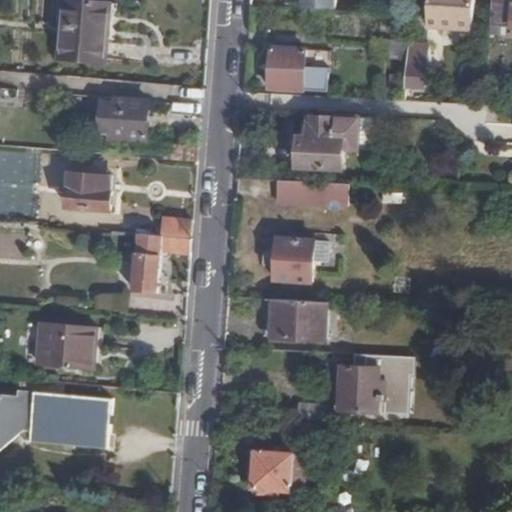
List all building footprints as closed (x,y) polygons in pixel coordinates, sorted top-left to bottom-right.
[(110,0),(66,0),(63,48),(107,52),(109,31),(108,31),(109,26),(110,0)] [(306,0),(306,8),(339,11),(339,0),(306,0)] [(429,0),(428,28),(474,32),(476,0),(429,0)] [(511,0),(494,0),(493,28),(511,28),(511,0)] [(410,47),(384,46),(383,60),(410,62),(410,47)] [(431,47),(411,46),(410,47),(410,62),(408,88),(429,89),(431,47)] [(309,50),(274,47),(273,62),(271,87),(329,92),(331,69),(307,67),(309,50)] [(309,50),(307,67),(331,69),(332,52),(309,50)] [(129,79),(131,68),(89,62),(77,60),(76,69),(129,79)] [(117,88),(104,85),(99,113),(112,115),(111,121),(142,125),(145,109),(148,89),(117,83),(117,88)] [(302,144),(301,166),(347,168),(348,150),(361,150),(361,148),(362,118),(362,117),(339,115),(339,117),(312,116),(311,136),(303,136),(302,144)] [(373,118),(362,118),(361,148),(372,149),(373,118)] [(170,134),(168,149),(199,154),(200,139),(170,134)] [(110,162),(76,156),(70,191),(114,198),(115,187),(117,176),(108,175),(110,162)] [(345,184),(282,181),(280,203),(351,207),(352,184),(345,184)] [(167,213),(165,231),(192,235),(194,217),(167,213)] [(163,249),(191,253),(192,235),(165,231),(142,227),(136,287),(159,288),(162,266),(163,249)] [(319,243),(283,239),(282,253),(273,252),(270,254),(269,263),(272,266),(280,267),(279,281),(314,284),(316,265),(330,266),(332,245),(319,243)] [(329,339),(331,302),(276,299),(275,320),(274,336),(329,339)] [(98,326),(43,322),(40,364),(94,368),(96,351),(98,326)] [(417,375),(418,358),(356,354),(356,367),(345,367),(344,385),(342,411),(380,413),(381,400),(387,401),(386,414),(410,415),(412,375),(417,375)] [(64,384),(20,380),(18,399),(2,398),(0,399),(0,453),(24,431),(32,432),(31,442),(110,449),(111,425),(114,400),(63,396),(64,384)] [(325,407),(298,405),(298,419),(324,420),(325,407)] [(325,441),(326,423),(298,421),(297,439),(325,441)] [(307,453),(256,450),(255,469),(254,488),(305,491),(307,453)]
